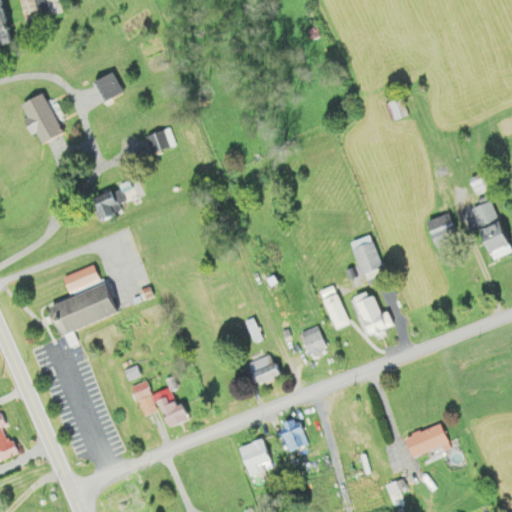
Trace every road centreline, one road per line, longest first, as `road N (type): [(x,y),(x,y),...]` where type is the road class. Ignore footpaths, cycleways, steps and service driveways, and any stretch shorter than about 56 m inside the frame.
road 1 (tertiary): [(74,498),(108,474),(511,313)]
road 2 (primary): [(79,511),(0,330)]
